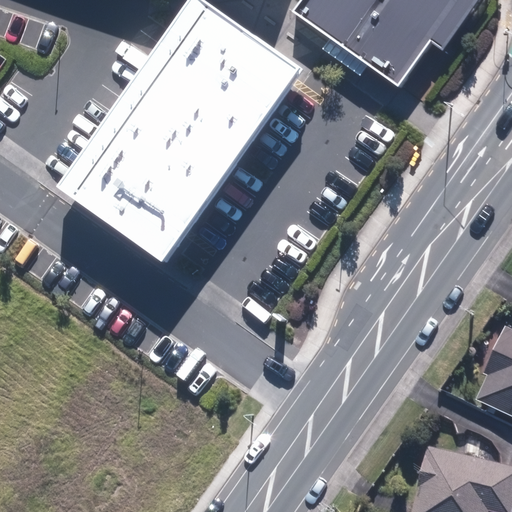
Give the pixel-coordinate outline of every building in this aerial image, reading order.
[(231,0),(261,11),(265,0),(231,0)] [(332,0),(306,42),(406,103),(469,0),(332,0)] [(245,27),(118,216),(203,273),(330,84),(245,27)] [(511,329),(503,326),(466,401),(511,423),(511,329)] [(511,511),(511,468),(426,448),(410,511),(511,511)]
